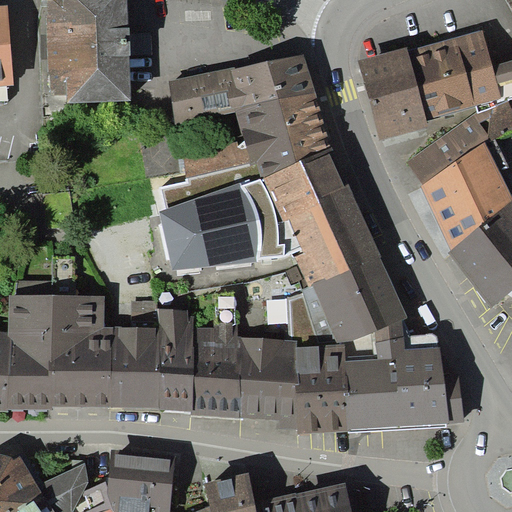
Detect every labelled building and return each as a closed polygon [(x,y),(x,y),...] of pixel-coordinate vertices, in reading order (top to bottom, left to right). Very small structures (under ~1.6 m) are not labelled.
[(47,0),(48,12),(46,12),(48,71),(51,71),(52,93),(67,92),(67,100),(132,97),(128,0),(47,0)] [(0,5),(0,85),(14,84),(8,5),(0,5)] [(408,50),(427,121),(501,98),(498,86),(492,65),(483,30),(408,50)] [(408,48),(359,60),(369,97),(380,139),(429,126),(427,121),(408,50),(408,48)] [(234,67),(168,81),(177,124),(236,112),(235,108),(315,91),(304,55),(234,68),(234,67)] [(511,59),(492,65),(498,86),(511,82),(511,59)] [(263,178),(331,147),(315,91),(235,108),(236,112),(244,138),(252,164),(258,163),(261,178),(263,178)] [(478,111),(473,115),(489,138),(490,141),(511,130),(511,108),(509,100),(478,113),(478,111)] [(406,162),(422,185),(485,141),(489,138),(473,115),(406,162)] [(252,164),(244,138),(183,152),(187,178),(185,179),(186,181),(160,187),(166,209),(241,183),(242,186),(261,178),(258,163),(252,164)] [(511,199),(511,196),(485,141),(422,185),(421,186),(450,251),(511,199)] [(381,256),(331,147),(263,178),(283,222),(289,219),(303,249),(293,253),(309,287),(313,285),(312,283),(326,277),(327,280),(381,256)] [(258,259),(285,257),(293,253),(303,249),(289,219),(283,222),(277,222),(275,209),(273,201),(268,191),(264,184),(261,178),(242,186),(241,183),(166,209),(159,211),(173,270),(258,261),(258,259)] [(69,191),(43,193),(47,228),(73,224),(69,191)] [(448,253),(491,308),(507,294),(511,289),(511,199),(450,251),(448,253)] [(345,344),(375,331),(403,319),(408,318),(381,256),(327,280),(326,277),(312,283),(313,285),(309,287),(302,290),(304,294),(287,299),(289,340),(297,341),(297,346),(345,344)] [(18,295),(51,295),(51,280),(18,279),(18,295)] [(53,407),(54,295),(51,295),(18,295),(10,295),(10,331),(9,409),(53,409),(53,407)] [(54,295),(53,407),(112,408),(113,326),(105,326),(105,296),(54,295)] [(159,308),(159,300),(132,301),(133,326),(159,327),(159,308)] [(158,409),(192,409),(193,410),(195,328),(195,316),(189,316),(189,309),(159,308),(159,327),(158,409)] [(403,319),(375,331),(345,344),(348,431),(464,423),(459,374),(445,376),(440,347),(406,349),(404,336),(403,319)] [(192,409),(192,416),(241,415),(240,339),(240,325),(233,325),(233,322),(220,322),(220,325),(214,325),(214,327),(195,328),(193,410),(192,409)] [(113,326),(112,408),(158,409),(159,327),(133,326),(113,326)] [(10,331),(0,330),(0,411),(9,412),(9,409),(10,331)] [(432,334),(404,336),(406,349),(440,347),(439,342),(437,336),(432,334)] [(297,346),(297,341),(289,340),(240,339),(241,415),(280,420),(280,428),(298,429),(294,346),(297,346)] [(348,431),(345,344),(297,346),(294,346),(298,429),(298,433),(348,431)] [(170,511),(175,455),(112,449),(108,480),(107,491),(112,508),(113,511),(170,511)] [(0,511),(9,511),(43,492),(56,511),(71,511),(72,511),(80,498),(83,491),(89,481),(86,463),(44,482),(25,452),(22,451),(18,452),(21,455),(14,459),(12,456),(0,453),(0,511)] [(257,511),(255,502),(249,473),(206,483),(211,507),(212,511),(257,511)] [(108,480),(83,491),(80,498),(72,511),(71,511),(100,511),(109,508),(112,508),(107,491),(108,480)] [(352,511),(346,483),(297,494),(297,492),(255,502),(257,511),(352,511)] [(56,511),(43,492),(9,511),(56,511)]
